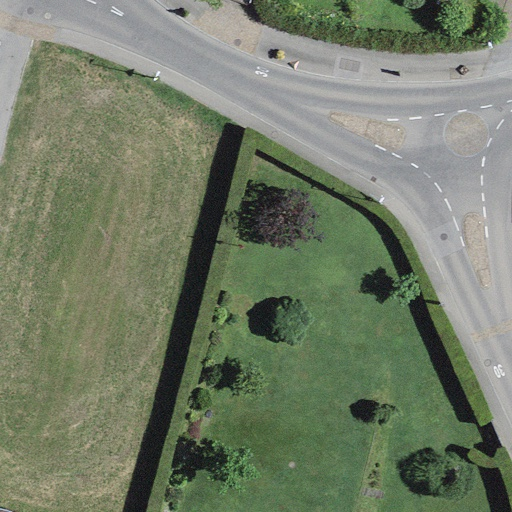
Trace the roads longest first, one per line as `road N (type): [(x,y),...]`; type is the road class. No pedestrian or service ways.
road 1 (residential): [(449,99),(252,87)]
road 2 (residential): [(252,87),(427,169)]
road 3 (residential): [(252,87),(80,0)]
road 4 (residential): [(496,330),(494,207),(503,163)]
road 5 (residential): [(438,179),(496,330)]
